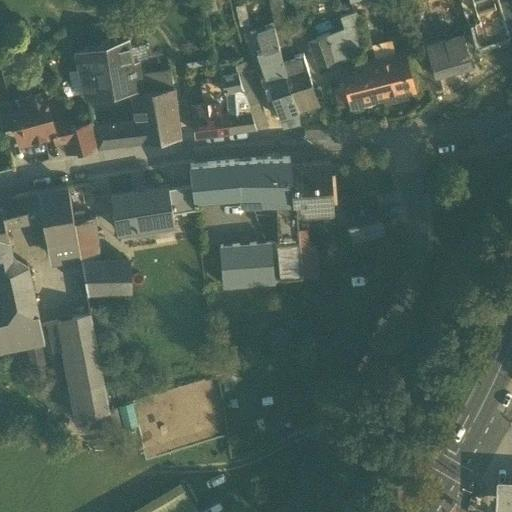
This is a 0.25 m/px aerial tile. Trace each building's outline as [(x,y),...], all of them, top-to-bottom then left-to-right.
[(266,0),(269,8),(281,5),(283,4),(282,0),(266,0)] [(511,0),(499,0),(504,13),(509,32),(511,31),(511,0)] [(236,6),(240,24),(249,22),(244,4),(236,6)] [(269,8),(273,26),(286,22),(281,5),(269,8)] [(342,15),(347,28),(350,38),(353,50),(370,44),(365,8),(342,15)] [(509,32),(504,13),(474,21),(480,41),(509,32)] [(279,49),(282,60),(294,56),(286,22),(273,26),(277,41),(279,49)] [(273,26),(255,32),(262,51),(268,49),(267,44),(277,41),(273,26)] [(257,52),(262,51),(255,32),(254,27),(242,31),(248,56),(257,52)] [(326,34),(330,44),(350,38),(347,28),(326,34)] [(428,43),(435,72),(445,70),(472,63),(465,33),(428,43)] [(335,58),(334,56),(330,44),(326,34),(309,40),(318,63),(335,58)] [(353,50),(350,38),(330,44),(334,56),(353,50)] [(82,50),(87,72),(132,63),(132,61),(129,47),(128,40),(82,50)] [(268,83),(271,92),(290,84),(298,108),(318,101),(307,70),(308,70),(303,53),(294,56),(282,60),(279,49),(277,41),(267,44),(268,49),(262,51),(257,52),(268,83)] [(129,47),(132,61),(148,59),(146,44),(129,47)] [(87,99),(92,98),(87,72),(82,50),(76,51),(80,70),(85,93),(86,99),(87,99)] [(352,104),(381,97),(406,90),(413,88),(414,92),(416,91),(415,89),(406,54),(406,53),(405,50),(403,50),(404,53),(373,62),(365,64),(364,61),(363,61),(363,64),(366,74),(343,80),(350,105),(351,109),(353,108),(352,104)] [(406,54),(415,89),(429,85),(420,50),(406,54)] [(238,76),(240,80),(251,76),(246,60),(235,64),(237,72),(238,76)] [(219,63),(222,78),(238,76),(237,72),(235,64),(234,61),(219,63)] [(138,62),(132,63),(87,72),(92,98),(132,91),(143,89),(141,76),(138,62)] [(73,96),(85,93),(80,70),(68,72),(73,96)] [(327,74),(336,108),(350,105),(343,80),(341,70),(327,74)] [(431,73),(434,87),(448,83),(445,70),(435,72),(431,73)] [(143,89),(144,92),(168,88),(166,73),(141,76),(143,89)] [(240,80),(238,76),(222,78),(211,81),(216,104),(213,104),(215,115),(211,115),(213,133),(229,131),(226,113),(225,91),(235,90),(242,88),(240,80)] [(245,96),(248,105),(259,101),(251,76),(240,80),(242,88),(245,96)] [(195,135),(213,133),(211,115),(215,115),(213,104),(216,104),(211,81),(200,83),(204,105),(191,107),(195,135)] [(290,84),(271,92),(281,126),(301,121),(298,108),(290,84)] [(137,120),(141,142),(181,137),(175,88),(168,88),(144,92),(143,89),(132,91),(137,120)] [(235,90),(236,98),(245,96),(242,88),(235,90)] [(235,90),(225,91),(226,113),(238,112),(236,98),(235,90)] [(408,100),(406,90),(381,97),(384,107),(408,100)] [(23,144),(55,136),(55,135),(52,124),(53,123),(45,94),(22,101),(24,111),(12,114),(11,114),(15,129),(16,130),(19,129),(23,144)] [(236,98),(238,112),(240,129),(255,127),(248,105),(245,96),(236,98)] [(267,125),(259,101),(248,105),(255,127),(267,125)] [(0,105),(0,118),(4,132),(15,129),(11,114),(12,114),(9,103),(0,105)] [(229,131),(240,129),(238,112),(226,113),(229,131)] [(65,120),(53,123),(52,124),(55,135),(55,136),(56,142),(64,140),(67,151),(78,148),(80,153),(90,150),(89,144),(96,142),(92,126),(92,123),(67,130),(65,121),(65,120)] [(123,122),(126,144),(141,142),(137,120),(123,122)] [(96,142),(97,148),(101,147),(126,144),(123,122),(92,126),(96,142)] [(266,159),(210,164),(214,199),(239,197),(241,203),(276,203),(293,203),(293,201),(290,165),(290,158),(266,159)] [(297,201),(297,213),(334,210),(330,161),(290,165),(293,201),(297,201)] [(195,201),(214,199),(210,164),(190,165),(192,185),(195,201)] [(192,185),(169,189),(173,214),(196,210),(195,201),(192,185)] [(41,218),(46,245),(77,239),(74,222),(68,186),(36,192),(41,218)] [(133,192),(111,196),(117,232),(137,228),(139,234),(155,231),(153,225),(174,221),(173,214),(169,189),(168,186),(146,190),(146,192),(134,194),(133,192)] [(21,221),(41,218),(36,192),(15,198),(21,221)] [(7,224),(21,221),(15,198),(1,202),(7,224)] [(345,206),(355,242),(385,234),(375,198),(345,206)] [(279,246),(280,282),(303,279),(300,248),(299,232),(297,213),(297,201),(293,201),(293,203),(276,203),(279,246)] [(0,255),(12,253),(5,224),(7,224),(1,202),(0,202),(0,255)] [(99,261),(95,219),(74,222),(77,239),(80,255),(87,294),(88,294),(88,293),(111,292),(124,291),(130,290),(128,260),(99,261)] [(299,232),(300,248),(308,247),(307,231),(299,232)] [(80,255),(77,239),(46,245),(49,261),(80,255)] [(220,249),(224,287),(274,282),(270,244),(220,249)] [(313,247),(308,247),(300,248),(303,279),(318,278),(315,252),(313,248),(313,247)] [(0,351),(44,343),(29,265),(15,257),(12,253),(0,255),(0,351)] [(124,291),(111,292),(112,300),(125,300),(124,291)] [(56,321),(62,353),(94,347),(88,315),(56,321)] [(51,355),(62,353),(56,321),(45,323),(51,355)] [(42,346),(25,349),(29,369),(46,366),(42,346)] [(62,353),(75,421),(110,414),(109,411),(105,391),(97,346),(94,347),(62,353)] [(511,511),(511,477),(497,477),(495,511),(511,511)] [(135,511),(195,511),(180,485),(135,511)]
